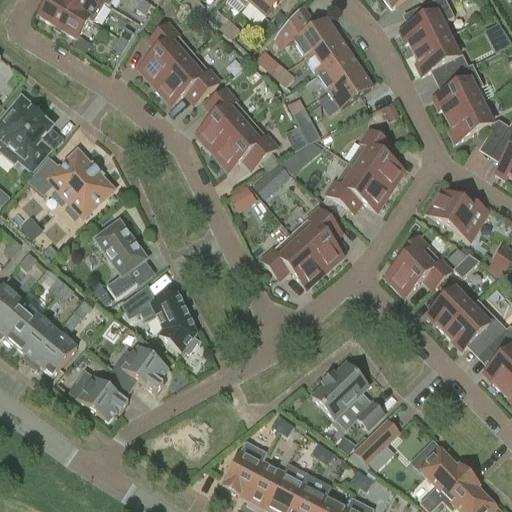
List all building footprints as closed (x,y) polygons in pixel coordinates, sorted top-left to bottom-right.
[(51,0),(51,1),(92,27),(104,8),(108,11),(108,10),(92,0),(51,0)] [(114,0),(92,0),(108,10),(114,0)] [(187,0),(181,8),(188,15),(196,6),(189,0),(187,0)] [(283,0),(255,0),(249,8),(265,22),(283,0)] [(380,0),(391,13),(408,0),(416,0),(421,5),(427,0),(380,0)] [(92,28),(92,27),(51,1),(39,21),(76,44),(88,25),(92,28)] [(408,48),(413,57),(446,41),(440,29),(453,22),(442,1),(421,11),(426,23),(398,37),(404,49),(408,48)] [(136,14),(145,19),(151,9),(142,4),(136,14)] [(204,12),(196,6),(188,15),(196,21),(204,12)] [(284,34),(294,47),(304,63),(338,41),(326,23),(306,37),(295,19),(284,34)] [(215,30),(223,37),(231,28),(223,21),(215,30)] [(238,35),(231,28),(223,37),(230,44),(238,35)] [(149,87),(150,86),(155,91),(192,58),(167,29),(148,45),(158,56),(138,73),(141,75),(139,76),(149,87)] [(124,32),(118,43),(127,48),(133,37),(124,32)] [(316,80),(349,58),(338,41),(304,63),(316,80)] [(457,63),(446,41),(413,57),(418,67),(414,69),(420,81),(449,67),(455,78),(471,70),(467,72),(461,60),(457,63)] [(121,58),(127,48),(118,43),(112,53),(121,58)] [(200,104),(218,88),(192,58),(155,91),(160,97),(158,98),(168,109),(169,107),(171,110),(190,93),(200,104)] [(327,97),(360,75),(349,58),(316,80),(327,97)] [(270,78),(278,85),(285,76),(278,69),(270,78)] [(482,92),(471,70),(455,78),(460,90),(432,104),(438,116),(441,115),(446,124),(479,108),(473,96),(482,92)] [(372,92),(360,75),(327,97),(339,115),(372,92)] [(293,82),(285,76),(278,85),(285,92),(293,82)] [(207,151),(212,157),(250,124),(224,95),(205,111),(215,122),(196,138),(198,141),(197,142),(206,152),(207,151)] [(40,146),(52,132),(31,115),(34,112),(21,101),(0,126),(0,150),(2,153),(5,150),(18,161),(16,164),(30,176),(49,154),(40,146)] [(288,110),(292,119),(303,113),(298,104),(288,110)] [(489,137),(501,144),(511,129),(508,132),(498,126),(490,130),(479,108),(446,124),(451,134),(447,136),(454,148),(489,131),(491,135),(489,137)] [(386,121),(395,117),(392,109),(383,114),(386,121)] [(318,142),(303,113),(292,119),(307,147),(318,142)] [(275,153),(250,124),(212,157),(217,162),(216,164),(225,174),(226,173),(229,175),(248,159),(257,169),(275,153)] [(511,184),(511,129),(501,144),(511,151),(494,178),(506,186),(508,182),(511,184)] [(369,135),(347,168),(389,196),(393,189),(395,190),(402,179),(401,178),(403,175),(382,161),(389,149),(369,135)] [(48,184),(82,221),(111,195),(99,182),(102,179),(92,168),(89,171),(77,158),(48,184)] [(287,162),(279,168),(294,181),(300,172),(287,162)] [(385,202),(389,196),(347,168),(326,200),(346,214),(354,202),(375,216),(377,213),(379,214),(386,203),(385,202)] [(289,182),(277,169),(268,178),(279,191),(289,182)] [(255,207),(246,192),(229,203),(238,218),(255,207)] [(426,219),(468,245),(486,217),(466,204),(462,209),(441,195),(437,201),(436,200),(428,212),(430,213),(426,219)] [(335,232),(319,214),(290,240),(323,277),(329,272),(330,273),(340,264),(339,263),(342,260),(325,241),(335,232)] [(136,289),(128,277),(145,264),(119,226),(94,244),(120,280),(106,291),(115,304),(136,289)] [(319,283),(318,282),(323,277),(290,240),(261,266),(278,284),(288,275),(305,294),(307,291),(309,293),(319,283)] [(388,288),(398,298),(399,296),(404,302),(423,284),(432,294),(450,277),(417,242),(399,259),(403,264),(385,281),(390,286),(388,288)] [(2,256),(10,262),(20,251),(12,244),(2,256)] [(48,266),(57,258),(49,250),(41,258),(48,266)] [(487,274),(501,284),(511,267),(511,255),(503,250),(487,274)] [(18,270),(26,277),(36,265),(28,259),(18,270)] [(468,260),(452,275),(461,284),(478,267),(468,260)] [(48,296),(55,302),(65,290),(58,284),(48,296)] [(88,294),(102,313),(112,305),(98,286),(88,294)] [(0,329),(20,306),(2,290),(0,291),(0,329)] [(73,298),(65,290),(55,302),(63,309),(73,298)] [(427,321),(444,338),(477,306),(477,305),(474,309),(457,291),(427,321)] [(198,346),(193,343),(196,339),(176,298),(155,309),(146,292),(121,310),(128,324),(140,318),(144,327),(155,321),(162,335),(158,340),(181,358),(183,356),(188,359),(198,346)] [(14,350),(39,321),(20,306),(0,329),(0,343),(3,340),(14,350)] [(64,329),(72,336),(91,312),(83,306),(64,329)] [(461,356),(477,341),(486,350),(504,333),(477,306),(444,338),(461,356)] [(30,369),(57,337),(39,321),(14,350),(26,360),(23,363),(30,369)] [(498,364),(483,379),(500,397),(511,385),(511,334),(509,331),(506,335),(504,333),(486,350),(498,364)] [(76,353),(57,337),(30,369),(36,375),(39,371),(51,382),(76,353)] [(116,369),(108,379),(131,396),(138,387),(154,399),(162,388),(159,386),(168,374),(137,351),(131,360),(126,357),(117,369),(116,369)] [(383,419),(361,397),(367,391),(346,369),(333,381),(332,379),(322,388),(324,390),(311,402),(333,424),(352,405),(364,417),(356,424),(367,434),(383,419)] [(127,408),(124,405),(131,396),(108,379),(102,388),(94,382),(84,395),(74,388),(67,398),(90,414),(90,419),(95,418),(107,427),(116,416),(119,418),(127,408)] [(511,408),(511,385),(500,397),(511,408)] [(277,421),(270,431),(277,436),(285,426),(277,421)] [(285,426),(277,436),(285,441),(292,430),(285,426)] [(393,442),(382,431),(353,458),(352,457),(348,462),(365,475),(368,471),(366,469),(393,442)] [(337,453),(347,460),(354,450),(343,443),(337,453)] [(221,491),(243,502),(262,467),(266,458),(246,447),(243,449),(240,455),(221,491)] [(419,508),(422,511),(435,511),(441,507),(469,480),(459,470),(456,472),(432,448),(412,468),(435,492),(419,508)] [(311,459),(318,464),(325,454),(318,449),(311,459)] [(333,460),(325,454),(318,464),(326,470),(333,460)] [(262,467),(243,502),(261,511),(265,511),(288,469),(282,478),(262,467)] [(288,469),(265,511),(292,511),(309,480),(288,469)] [(350,486),(357,492),(365,481),(357,476),(350,486)] [(309,480),(292,511),(319,511),(326,500),(330,491),(309,480)] [(479,490),(469,480),(441,507),(446,511),(494,511),(492,509),(476,493),(479,490)] [(372,487),(365,481),(357,492),(365,497),(372,487)] [(326,500),(319,511),(346,511),(351,503),(346,511),(326,500)] [(368,511),(351,503),(346,511),(368,511)]
